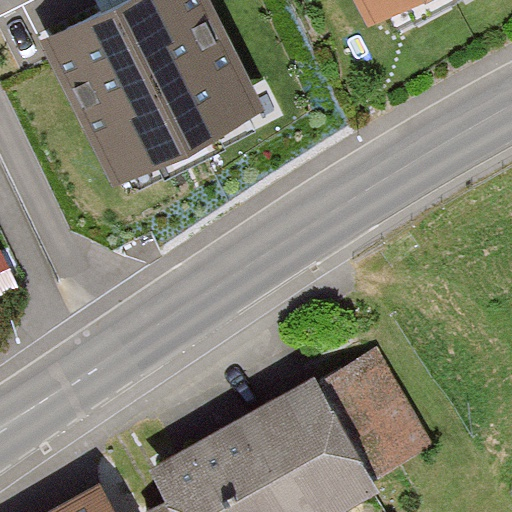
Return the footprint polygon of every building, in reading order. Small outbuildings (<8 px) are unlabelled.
[(99,0),(39,31),(115,176),(261,100),(208,0),(99,0)] [(366,0),(376,20),(416,0),(366,0)] [(0,283),(16,279),(6,247),(0,248),(0,283)] [(176,511),(331,511),(385,481),(319,367),(149,464),(176,511)] [(133,511),(111,472),(38,511),(133,511)]
